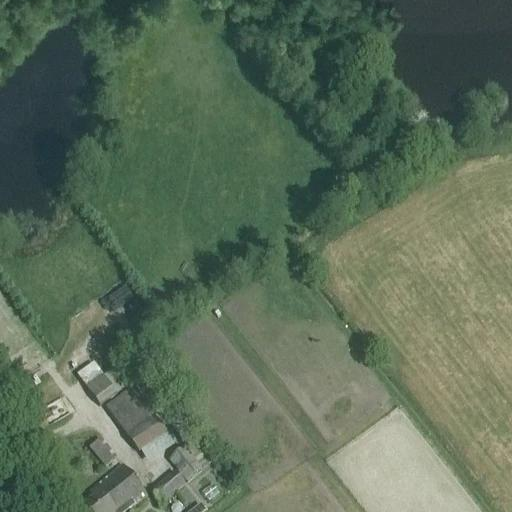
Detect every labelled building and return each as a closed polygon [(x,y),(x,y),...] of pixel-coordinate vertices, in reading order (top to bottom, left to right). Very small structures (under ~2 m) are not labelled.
[(129,385),(117,369),(103,378),(95,367),(78,379),(99,409),(116,397),(115,395),(129,385)] [(132,389),(105,409),(148,467),(175,447),(132,389)] [(185,484),(210,466),(214,463),(178,415),(167,423),(186,448),(168,461),(185,484)] [(105,469),(117,459),(99,439),(88,449),(105,469)] [(126,511),(145,497),(120,467),(89,493),(93,498),(83,506),(87,511),(126,511)] [(174,473),(148,493),(159,507),(185,486),(174,473)]
